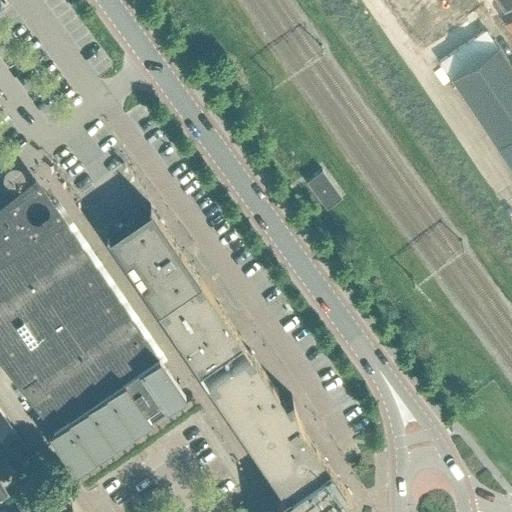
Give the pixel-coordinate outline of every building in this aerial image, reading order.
[(511,0),(495,0),(502,9),(511,1),(511,0)] [(511,70),(496,46),(485,30),(439,61),(450,78),(511,170),(511,70)] [(321,167),(315,171),(306,178),(326,205),(341,194),(321,167)] [(0,360),(52,425),(47,428),(74,467),(184,391),(56,204),(46,211),(45,210),(48,205),(48,200),(47,197),(45,194),(41,191),(35,190),(29,192),(25,196),(23,201),(24,207),(27,211),(27,212),(16,197),(0,207),(0,360)] [(155,303),(199,274),(149,202),(106,231),(155,303)] [(199,274),(155,303),(197,365),(241,335),(199,274)] [(284,397),(249,347),(205,377),(284,492),(328,462),(303,425),(297,415),(294,404),(291,393),(284,397)] [(0,412),(0,441),(14,432),(0,412)] [(328,462),(284,492),(275,498),(277,511),(333,511),(331,508),(350,495),(328,462)] [(78,511),(71,500),(53,511),(78,511)]
